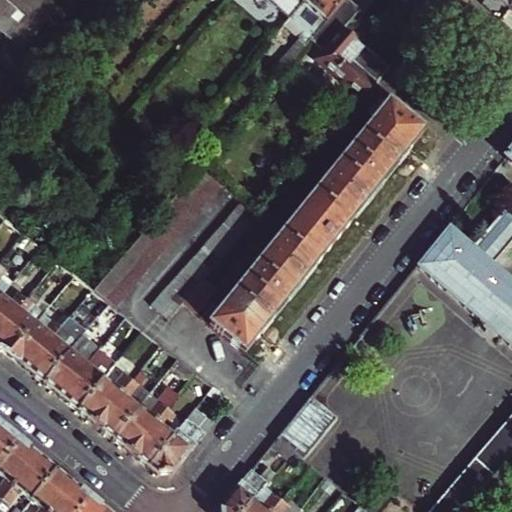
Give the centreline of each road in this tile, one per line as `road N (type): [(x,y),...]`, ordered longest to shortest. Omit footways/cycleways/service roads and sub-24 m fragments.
road 1 (residential): [(511,98),(177,511)]
road 2 (residential): [(0,386),(156,511)]
